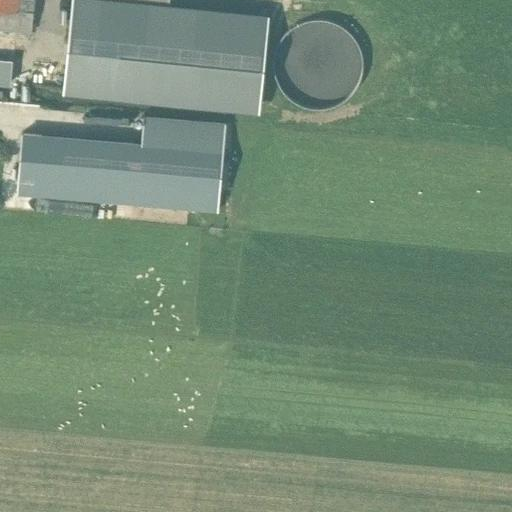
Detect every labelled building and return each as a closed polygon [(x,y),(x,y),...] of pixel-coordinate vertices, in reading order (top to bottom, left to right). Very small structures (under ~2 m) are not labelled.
[(0,0),(0,30),(31,33),(34,0),(0,0)] [(95,0),(73,0),(64,93),(254,112),(264,17),(95,0)] [(362,71),(363,64),(362,56),(360,48),(357,41),(353,35),(347,29),(341,25),(334,21),(329,20),(326,19),(318,19),(310,19),(303,21),(296,25),(289,29),(284,35),(279,41),(276,48),(274,56),(273,64),(274,71),(276,79),(279,86),(284,93),(289,98),(296,103),(303,106),(310,108),(318,109),(326,108),(334,106),(341,103),(347,98),(353,93),(357,86),(360,79),(362,71)] [(0,55),(0,83),(14,84),(15,56),(0,55)] [(22,132),(17,195),(21,195),(218,212),(224,144),(226,122),(145,115),(143,142),(80,136),(22,132)]
